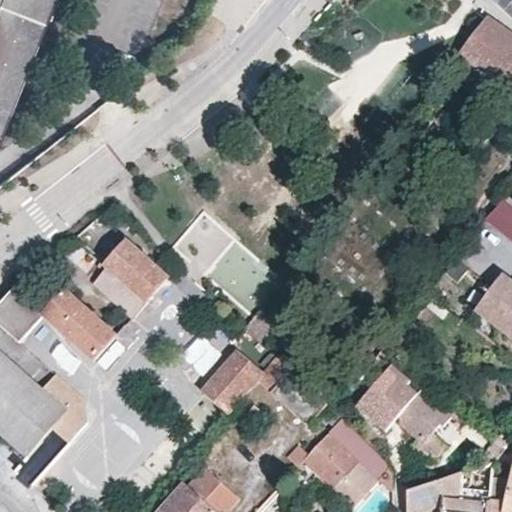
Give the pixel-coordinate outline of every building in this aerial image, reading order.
[(56,0),(0,0),(0,114),(9,118),(56,0)] [(511,36),(487,19),(450,68),(498,100),(508,87),(511,89),(511,36)] [(0,140),(9,118),(0,114),(0,140)] [(511,214),(496,202),(483,218),(511,240),(511,214)] [(135,316),(169,279),(129,245),(121,254),(107,269),(109,273),(99,284),(135,316)] [(511,339),(511,280),(504,274),(475,311),(511,339)] [(56,303),(27,277),(0,307),(0,323),(22,343),(46,315),(97,361),(117,339),(66,292),(56,303)] [(135,334),(140,328),(133,322),(127,327),(135,334)] [(127,327),(117,339),(129,350),(139,338),(135,334),(127,327)] [(388,341),(376,357),(387,366),(399,351),(388,341)] [(56,373),(42,389),(0,351),(0,430),(28,455),(55,426),(71,442),(88,423),(88,401),(74,388),(56,373)] [(263,373),(242,353),(205,393),(227,414),(258,378),(263,373)] [(318,415),(328,406),(277,357),(263,373),(258,378),(300,417),(309,424),(318,415)] [(410,384),(392,367),(356,407),(385,433),(392,425),(391,416),(399,416),(399,425),(416,440),(422,445),(430,437),(438,425),(442,428),(450,419),(448,417),(420,392),(417,396),(407,387),(410,384)] [(420,392),(410,384),(407,387),(417,396),(420,392)] [(334,429),(343,419),(334,410),(328,406),(318,415),(334,429)] [(451,413),(448,417),(450,419),(462,429),(465,425),(451,413)] [(385,461),(343,419),(334,429),(305,460),(354,508),(381,480),(391,469),(385,461)] [(422,445),(416,440),(410,447),(421,458),(435,457),(443,448),(430,437),(422,445)] [(489,452),(489,466),(495,463),(510,446),(501,438),(489,452)] [(391,469),(381,480),(394,492),(394,472),(391,469)] [(232,511),(240,503),(206,474),(192,489),(187,487),(165,511),(232,511)] [(491,511),(492,505),(465,502),(462,474),(409,493),(409,498),(408,511),(491,511)] [(511,511),(511,483),(507,506),(492,504),(492,505),(491,511),(511,511)]
